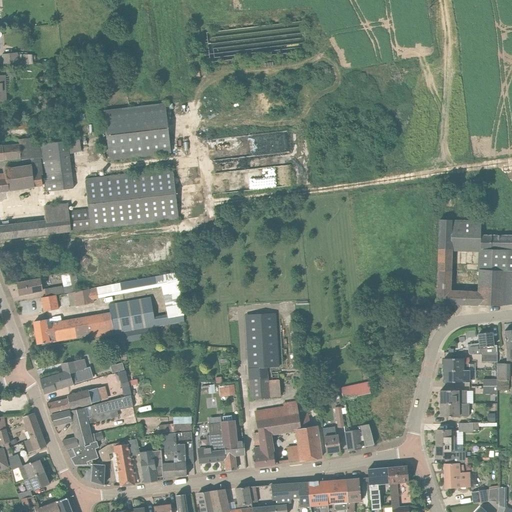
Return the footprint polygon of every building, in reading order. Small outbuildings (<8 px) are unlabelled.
[(233,32),(234,52),(262,49),(260,29),(258,29),(258,34),(250,35),(249,30),(233,32)] [(303,29),(281,29),(282,45),(303,44),(303,29)] [(17,52),(1,54),(3,68),(19,66),(33,64),(32,59),(31,56),(17,57),(17,55),(17,52)] [(65,100),(54,101),(54,109),(66,109),(65,100)] [(166,103),(104,110),(109,160),(171,153),(166,103)] [(21,160),(21,159),(30,158),(31,165),(5,168),(6,173),(8,191),(35,188),(43,186),(41,175),(43,175),(45,192),(74,188),(69,152),(81,150),(80,139),(68,141),(33,145),(32,138),(19,139),(19,144),(2,145),(4,161),(21,160)] [(71,231),(179,219),(173,169),(85,179),(88,208),(69,210),(71,231)] [(0,192),(8,191),(6,173),(0,173),(0,192)] [(0,239),(71,231),(69,210),(68,203),(44,206),(46,220),(0,225),(0,239)] [(511,237),(480,236),(481,221),(440,220),(439,235),(437,304),(488,306),(501,306),(511,304),(511,237)] [(41,279),(17,283),(19,295),(43,291),(41,279)] [(45,297),(62,294),(61,288),(61,286),(44,289),(45,297)] [(41,298),(43,312),(59,309),(56,295),(41,298)] [(34,322),(38,345),(50,342),(50,343),(90,336),(90,338),(114,334),(114,335),(155,327),(154,317),(151,296),(108,304),(110,312),(53,322),(52,318),(34,322)] [(267,368),(279,367),(276,313),(245,315),(248,368),(250,400),(270,398),(270,397),(281,397),(279,380),(278,372),(271,372),(272,380),(269,381),(268,376),(267,368)] [(159,336),(158,327),(148,329),(150,338),(159,336)] [(470,354),(481,354),(497,354),(497,346),(493,346),(492,332),(478,334),(479,343),(467,345),(468,353),(470,354)] [(444,359),(444,370),(469,370),(469,359),(463,359),(463,358),(444,359)] [(63,373),(40,380),(44,394),(73,384),(79,382),(77,372),(77,371),(85,369),(84,368),(86,368),(84,359),(75,361),(61,364),(63,373)] [(113,371),(125,369),(124,362),(112,364),(113,371)] [(497,379),(497,386),(496,390),(509,391),(509,381),(510,381),(510,364),(497,364),(497,379)] [(469,382),(469,370),(444,370),(444,383),(469,382)] [(129,384),(127,378),(120,380),(122,387),(129,384)] [(344,399),(371,393),(369,382),(341,388),(344,399)] [(219,386),(220,397),(236,395),(234,384),(219,386)] [(67,395),(68,398),(47,404),(50,414),(71,409),(92,404),(91,403),(100,401),(97,388),(88,390),(67,395)] [(466,391),(440,391),(440,404),(466,404),(466,391)] [(294,432),(294,430),(301,428),(299,415),(296,401),(283,403),(284,407),(255,411),(256,421),(258,433),(252,433),(255,447),(273,445),(272,436),(294,432)] [(466,404),(440,404),(440,417),(459,417),(459,416),(469,416),(469,404),(466,404)] [(54,426),(71,421),(75,438),(62,441),(67,450),(71,449),(97,441),(95,434),(95,433),(91,434),(87,417),(85,407),(63,412),(50,416),(54,426)] [(335,408),(338,427),(344,427),(341,407),(335,408)] [(28,453),(45,447),(46,447),(33,413),(23,417),(31,438),(24,441),(28,453)] [(308,414),(299,415),(301,428),(294,430),(294,432),(296,445),(286,447),(288,462),(287,462),(288,463),(321,458),(316,426),(310,427),(308,414)] [(496,414),(487,414),(487,422),(496,422),(496,414)] [(3,417),(0,416),(0,441),(1,446),(8,444),(10,443),(9,441),(5,429),(3,417)] [(222,428),(222,433),(223,443),(225,460),(226,471),(236,470),(234,455),(245,453),(243,441),(235,442),(233,426),(233,421),(221,423),(222,428)] [(160,434),(192,431),(191,422),(174,424),(174,423),(159,425),(160,434)] [(488,423),(473,423),(458,423),(458,432),(473,432),(473,431),(479,432),(479,427),(488,427),(488,423)] [(368,424),(361,426),(365,447),(374,444),(368,424)] [(340,435),(336,436),(335,427),(323,428),(326,453),(340,451),(339,443),(341,443),(340,435)] [(358,430),(345,432),(348,451),(361,449),(358,430)] [(161,452),(163,476),(164,478),(187,475),(186,464),(194,463),(193,444),(192,431),(160,434),(161,452)] [(451,431),(436,431),(436,445),(454,445),(454,437),(457,437),(457,431),(451,431)] [(103,439),(101,432),(95,434),(97,441),(103,439)] [(199,463),(225,460),(223,443),(222,433),(209,435),(210,447),(198,449),(199,463)] [(122,486),(134,484),(129,456),(140,454),(140,453),(137,439),(107,445),(99,451),(104,462),(111,461),(109,454),(116,452),(122,486)] [(74,455),(70,457),(71,458),(75,465),(88,465),(87,462),(98,458),(95,449),(99,447),(97,441),(71,449),(74,455)] [(254,455),(252,455),(254,467),(276,465),(273,445),(255,447),(253,448),(254,455)] [(447,458),(447,464),(459,463),(465,463),(465,451),(454,451),(454,445),(436,445),(436,458),(447,458)] [(142,471),(144,483),(158,481),(157,475),(163,474),(163,477),(163,476),(161,452),(153,453),(153,450),(140,453),(140,454),(141,461),(140,462),(141,465),(141,467),(142,471)] [(17,454),(12,456),(8,458),(10,464),(9,465),(10,465),(20,462),(17,454)] [(22,466),(20,462),(10,465),(12,470),(18,468),(20,470),(19,471),(23,480),(44,473),(40,460),(31,463),(31,462),(23,465),(23,466),(22,466)] [(92,463),(91,482),(103,485),(104,464),(92,463)] [(459,467),(459,463),(447,464),(444,464),(446,488),(470,487),(469,472),(463,472),(463,467),(459,467)] [(407,466),(388,468),(389,484),(391,511),(409,511),(409,506),(399,507),(397,483),(409,482),(407,466)] [(389,484),(388,468),(367,470),(368,477),(369,482),(369,485),(370,499),(371,499),(371,510),(381,509),(379,485),(389,484)] [(19,501),(20,501),(32,496),(30,491),(33,490),(34,491),(49,485),(44,473),(23,480),(27,491),(17,494),(19,501)] [(361,502),(359,483),(369,482),(368,477),(359,478),(359,479),(345,480),(348,501),(347,510),(345,510),(344,511),(353,511),(355,503),(361,502)] [(345,480),(332,481),(334,505),(334,511),(345,510),(347,510),(348,501),(345,480)] [(320,511),(319,506),(328,506),(328,505),(334,505),(332,481),(308,483),(309,497),(310,507),(311,511),(320,511)] [(311,511),(310,507),(309,497),(308,483),(289,484),(291,499),(299,499),(299,511),(311,511)] [(289,484),(271,485),(272,501),(277,501),(277,504),(290,504),(291,504),(291,501),(291,499),(289,484)] [(255,486),(249,487),(251,503),(258,502),(255,486)] [(249,487),(235,489),(238,504),(228,506),(229,511),(228,511),(252,511),(252,507),(251,503),(249,487)] [(224,489),(210,491),(214,511),(228,511),(229,511),(228,506),(224,489)] [(485,490),(472,492),(474,504),(487,502),(485,490)] [(213,511),(209,491),(196,493),(199,511),(213,511)] [(20,501),(24,511),(35,506),(37,511),(65,511),(71,510),(67,498),(39,509),(34,495),(32,496),(20,501)] [(187,511),(185,495),(175,496),(177,511),(187,511)]
